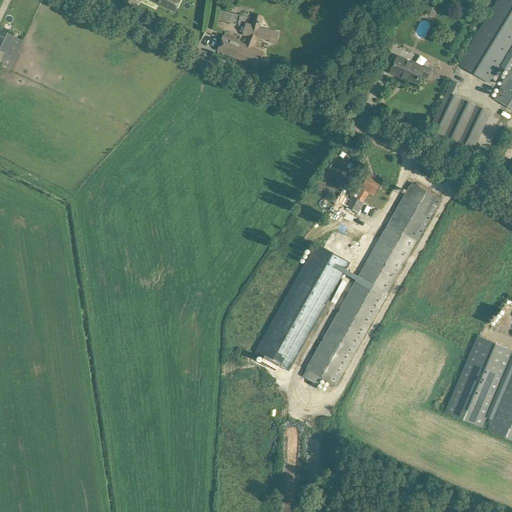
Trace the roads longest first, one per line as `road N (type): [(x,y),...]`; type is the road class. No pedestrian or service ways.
road 1 (unclassified): [(511,198),(97,0)]
road 2 (track): [(120,511),(74,204),(0,162)]
